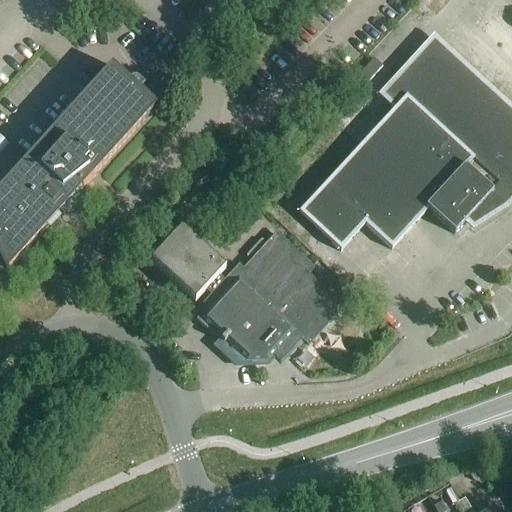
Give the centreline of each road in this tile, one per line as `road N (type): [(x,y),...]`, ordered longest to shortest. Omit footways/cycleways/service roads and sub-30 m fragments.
road 1 (residential): [(191,41),(211,66),(211,109),(91,252),(75,300),(77,329)]
road 2 (tertiary): [(441,438),(208,511)]
road 3 (residential): [(77,329),(142,353),(166,392),(204,511)]
